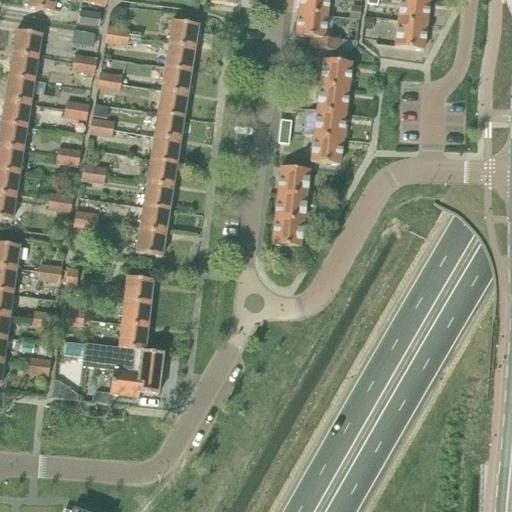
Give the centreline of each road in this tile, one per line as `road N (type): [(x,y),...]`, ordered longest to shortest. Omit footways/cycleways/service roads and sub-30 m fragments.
road 1 (trunk): [(511,142),(297,511)]
road 2 (unclassified): [(253,305),(156,469),(128,475),(0,462)]
road 3 (trunk): [(339,511),(511,217)]
road 4 (residential): [(253,305),(247,260),(277,0)]
road 5 (unclassified): [(253,305),(288,309),(317,297),(383,183),(403,171),(430,172)]
road 6 (residential): [(430,172),(432,97),(458,69),(470,0)]
